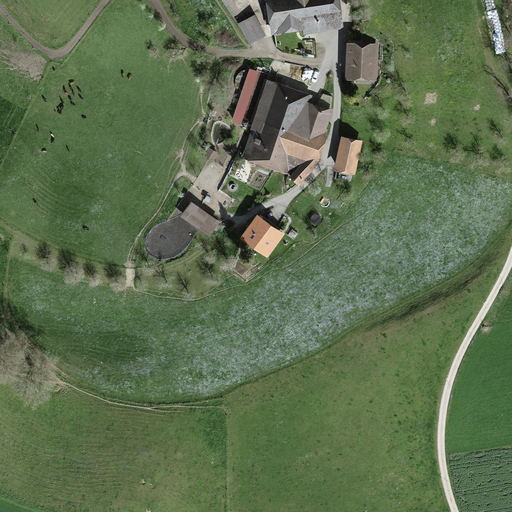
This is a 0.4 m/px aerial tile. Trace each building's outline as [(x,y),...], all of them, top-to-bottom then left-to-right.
[(307,21),(308,25),(345,19),(342,0),(270,0),(272,7),(266,8),(268,24),(274,24),(276,34),(281,33),(280,25),(307,21)] [(264,36),(254,17),(241,25),(250,43),(264,36)] [(349,77),(374,78),(376,44),(350,43),(349,77)] [(258,71),(250,68),(232,119),(240,121),(258,71)] [(259,125),(257,124),(254,131),(248,150),(291,166),(289,173),(291,176),(297,182),(314,164),(317,156),(309,154),(314,138),(321,140),(331,111),(315,106),(313,114),(304,110),(306,103),(272,90),(264,111),(259,125)] [(358,145),(343,140),(334,168),(350,173),(358,145)] [(209,148),(206,154),(213,158),(216,152),(209,148)] [(183,213),(208,232),(216,221),(191,202),(183,213)] [(283,236),(259,219),(246,240),(269,256),(283,236)]
